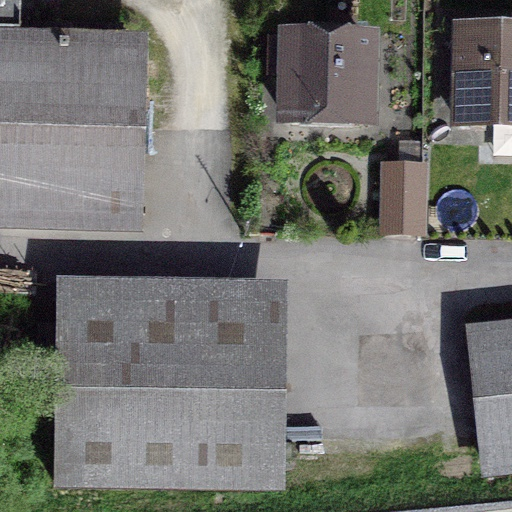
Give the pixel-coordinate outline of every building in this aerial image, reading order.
[(15,0),(0,0),(0,26),(15,27),(15,0)] [(0,52),(0,212),(133,216),(138,56),(121,55),(122,31),(30,29),(29,53),(0,52)] [(511,34),(462,33),(460,124),(511,125),(511,34)] [(367,45),(271,44),(271,75),(290,75),(289,121),(366,122),(367,45)] [(420,236),(422,170),(397,169),(397,181),(387,181),(386,235),(420,236)] [(267,307),(62,304),(59,490),(264,493),(267,307)] [(511,335),(477,339),(491,471),(511,468),(511,335)]
